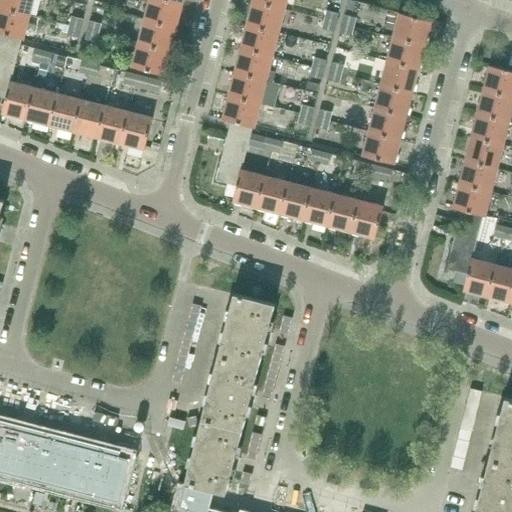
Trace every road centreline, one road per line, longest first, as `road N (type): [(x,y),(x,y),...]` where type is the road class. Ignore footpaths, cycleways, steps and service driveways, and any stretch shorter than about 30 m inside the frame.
road 1 (residential): [(190,290),(160,410),(10,368),(50,172)]
road 2 (residential): [(461,389),(430,509),(278,471),(324,283)]
road 3 (residential): [(466,3),(391,307)]
road 4 (residential): [(160,214),(214,0)]
road 5 (residential): [(324,283),(160,214)]
road 6 (residential): [(511,353),(391,307)]
